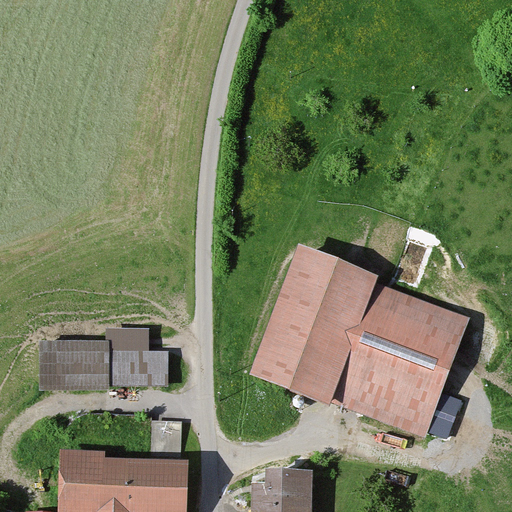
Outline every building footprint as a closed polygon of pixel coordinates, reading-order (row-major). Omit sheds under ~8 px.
[(383,281),(305,251),(255,382),(333,412),(335,407),(429,443),(475,324),(380,288),(383,281)] [(166,357),(109,358),(109,346),(40,347),(41,394),(110,394),(110,390),(166,390),(166,357)] [(180,426),(150,426),(150,460),(180,460),(180,426)] [(109,458),(63,455),(60,511),(190,511),(193,468),(109,464),(109,458)] [(32,509),(57,509),(58,471),(33,470),(32,509)] [(316,511),(317,475),(271,475),(271,491),(253,491),(253,511),(316,511)]
